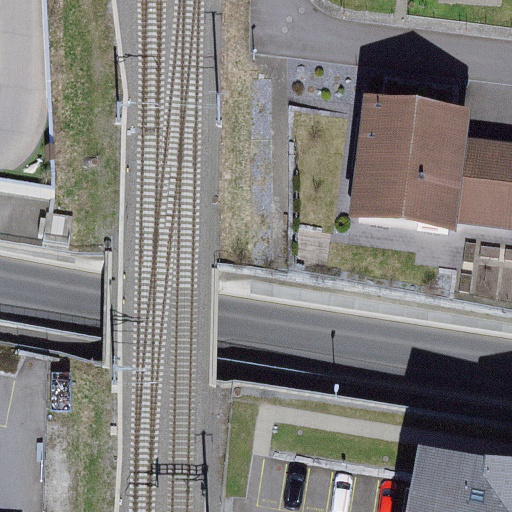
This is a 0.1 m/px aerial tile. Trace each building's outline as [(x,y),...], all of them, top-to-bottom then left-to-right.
[(0,0),(0,122),(23,126),(19,0),(0,0)] [(19,0),(23,126),(60,125),(56,0),(19,0)] [(338,109),(328,234),(433,242),(434,230),(499,235),(506,155),(444,150),(446,118),(338,109)] [(0,193),(12,195),(23,126),(0,122),(0,193)] [(60,125),(23,126),(12,195),(53,200),(60,125)] [(511,511),(511,492),(433,480),(427,511),(511,511)]
